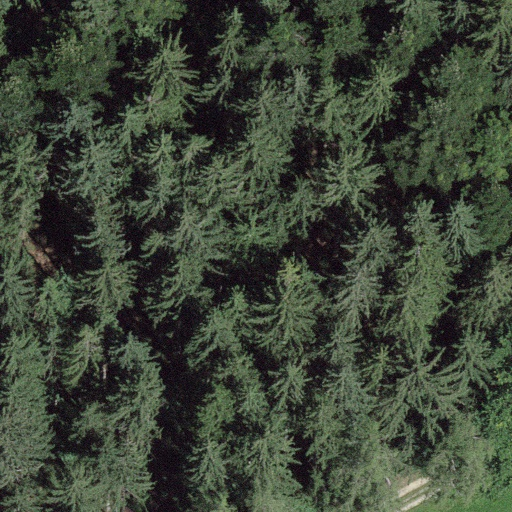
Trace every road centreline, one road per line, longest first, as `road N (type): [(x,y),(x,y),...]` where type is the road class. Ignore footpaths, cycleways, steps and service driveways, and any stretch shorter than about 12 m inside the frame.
road 1 (track): [(336,0),(0,55)]
road 2 (track): [(383,511),(511,429)]
